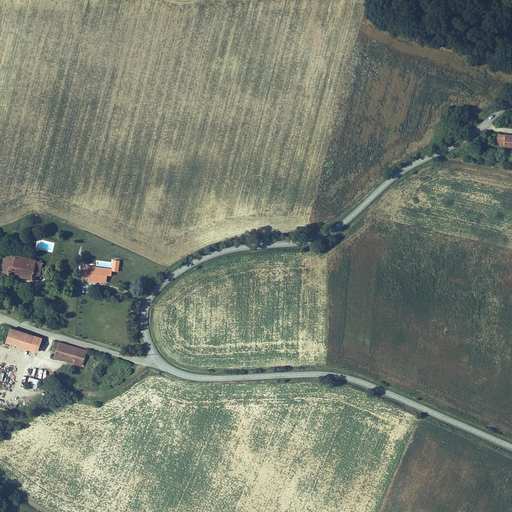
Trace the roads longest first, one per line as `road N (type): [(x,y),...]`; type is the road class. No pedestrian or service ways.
road 1 (tertiary): [(158,359),(143,317),(152,294),(175,273),(226,250),(303,241),(336,228),(392,178),(511,103)]
road 2 (tertiary): [(511,447),(344,377),(202,377),(158,359)]
road 3 (tertiary): [(0,315),(130,359),(158,359)]
